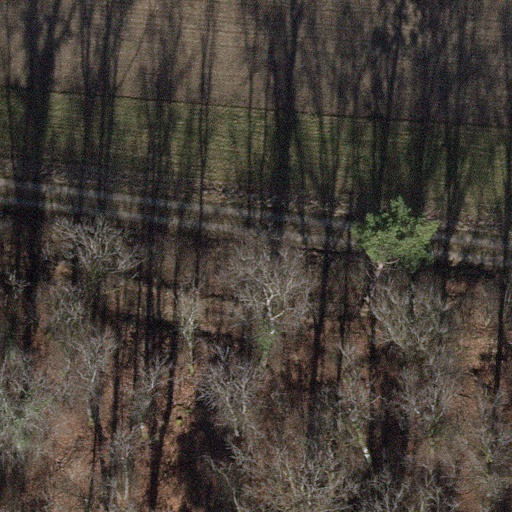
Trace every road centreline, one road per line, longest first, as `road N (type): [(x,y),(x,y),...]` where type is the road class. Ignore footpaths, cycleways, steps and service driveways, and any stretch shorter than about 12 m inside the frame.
road 1 (track): [(0,268),(420,347),(511,349)]
road 2 (track): [(0,182),(511,244)]
